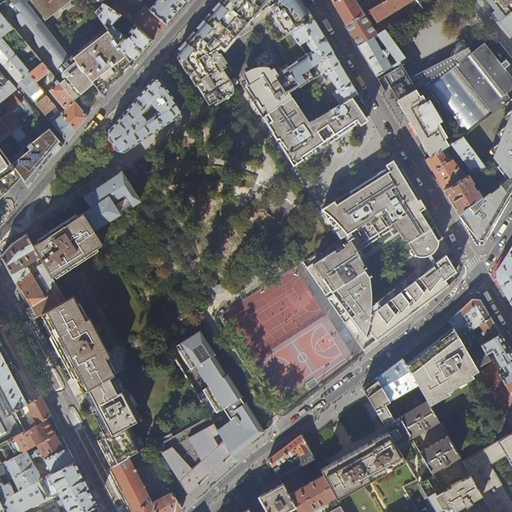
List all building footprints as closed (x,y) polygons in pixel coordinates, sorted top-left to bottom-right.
[(8,0),(68,77),(60,83),(74,99),(75,101),(95,85),(73,57),(54,33),(28,0),(8,0)] [(28,0),(54,33),(66,24),(68,26),(78,18),(77,16),(82,12),(73,0),(72,0),(73,0),(72,0),(28,0)] [(157,0),(151,8),(148,5),(146,7),(167,24),(183,6),(187,0),(157,0)] [(217,50),(267,18),(268,21),(266,22),(270,28),(267,30),(289,66),(287,68),(300,87),(314,78),(314,79),(319,76),(313,66),(314,65),(307,54),(300,45),(292,33),(295,31),(314,20),(312,15),(302,0),(220,0),(216,5),(206,17),(195,30),(183,44),(180,47),(177,52),(177,55),(181,58),(178,60),(181,64),(199,90),(210,105),(228,93),(229,93),(232,94),(233,92),(233,88),(233,85),(233,84),(228,75),(233,71),(221,52),(219,53),(217,50)] [(338,0),(333,3),(346,25),(371,9),(367,2),(365,1),(358,6),(354,0),(338,0)] [(385,0),(382,3),(371,9),(346,25),(358,46),(377,34),(369,23),(375,20),(376,20),(409,0),(385,0)] [(511,0),(485,0),(495,11),(493,13),(500,22),(511,11),(511,7),(511,6),(511,5),(511,0)] [(111,8),(100,2),(93,10),(108,31),(132,64),(142,54),(153,40),(126,18),(124,21),(128,22),(125,27),(131,33),(126,38),(125,37),(126,35),(113,23),(120,13),(111,8)] [(111,8),(120,13),(126,18),(153,40),(157,36),(167,24),(146,7),(144,5),(135,17),(131,12),(115,2),(111,8)] [(511,11),(500,22),(511,37),(511,11)] [(0,38),(1,38),(13,28),(0,12),(0,38)] [(325,38),(314,20),(295,31),(292,33),(300,45),(308,40),(308,43),(311,49),(313,50),(307,54),(314,65),(334,54),(325,38)] [(384,30),(377,34),(358,46),(367,61),(376,75),(404,58),(384,30)] [(118,79),(132,64),(108,31),(73,57),(95,85),(102,95),(118,79)] [(15,55),(1,38),(0,38),(0,61),(3,65),(15,55)] [(416,74),(424,84),(462,137),(510,99),(511,97),(511,76),(497,58),(506,50),(497,39),(487,45),(482,40),(478,42),(476,40),(470,45),(467,44),(463,44),(460,45),(456,47),(454,48),(453,50),(451,54),(450,56),(416,74)] [(31,58),(35,54),(28,45),(23,48),(31,58)] [(346,74),(334,54),(314,65),(313,66),(319,76),(327,71),(339,91),(334,94),(341,104),(358,93),(346,74)] [(27,69),(15,55),(3,65),(17,82),(28,73),(33,69),(31,66),(27,69)] [(376,75),(379,81),(383,88),(413,69),(404,58),(376,75)] [(42,62),(33,69),(28,73),(35,82),(49,70),(42,62)] [(286,91),(276,77),(279,75),(274,68),(271,70),(269,66),(267,66),(261,66),(256,67),(249,70),(243,73),(249,85),(244,87),(263,116),(293,97),(288,90),(286,91)] [(415,89),(424,84),(416,74),(413,69),(383,88),(387,95),(392,103),(398,100),(415,89)] [(0,71),(0,87),(8,81),(0,71)] [(41,88),(35,82),(28,73),(17,82),(30,97),(41,88)] [(142,105),(147,110),(150,106),(151,107),(153,105),(158,110),(154,113),(163,126),(167,124),(175,118),(179,115),(181,108),(161,79),(153,78),(145,88),(135,99),(142,105)] [(8,81),(0,87),(0,102),(16,88),(9,80),(8,81)] [(74,99),(60,83),(59,82),(57,80),(54,82),(56,85),(49,90),(65,110),(61,113),(76,131),(81,125),(88,117),(75,101),(74,99)] [(336,106),(319,81),(318,81),(335,107),(336,106)] [(415,89),(398,100),(406,113),(423,143),(431,156),(448,145),(436,125),(442,121),(429,100),(424,103),(415,89)] [(36,104),(47,96),(45,93),(34,102),(36,104)] [(362,101),(358,93),(341,104),(336,106),(335,107),(328,112),(342,132),(354,124),(370,114),(362,101)] [(59,110),(47,96),(36,104),(45,115),(49,112),(52,116),(59,110)] [(8,112),(20,102),(16,97),(4,106),(8,112)] [(310,122),(293,97),(263,116),(294,165),(302,159),(325,144),(342,132),(328,112),(310,122)] [(511,97),(510,99),(511,101),(511,108),(507,113),(511,119),(511,120),(500,130),(505,137),(493,147),(494,158),(499,165),(497,167),(506,179),(490,192),(482,198),(468,208),(459,214),(464,223),(475,243),(483,244),(489,235),(500,218),(503,211),(511,194),(511,97)] [(22,127),(16,119),(24,114),(28,117),(36,111),(28,102),(25,99),(20,102),(8,112),(1,118),(7,126),(8,127),(12,132),(24,148),(27,145),(31,143),(20,129),(22,127)] [(142,115),(147,110),(142,105),(135,99),(126,110),(114,124),(109,130),(109,137),(117,151),(124,152),(128,149),(151,134),(163,126),(154,113),(146,118),(142,115)] [(61,113),(59,110),(52,116),(48,119),(67,141),(71,136),(76,131),(61,113)] [(0,199),(11,188),(22,177),(11,163),(0,147),(0,131),(7,126),(1,118),(0,116),(0,199)] [(0,141),(12,132),(8,127),(0,133),(0,141)] [(50,128),(43,133),(31,143),(27,145),(30,149),(25,153),(12,162),(11,163),(22,177),(28,186),(34,179),(52,159),(63,145),(50,128)] [(462,137),(448,145),(431,156),(426,159),(435,174),(444,189),(465,177),(446,151),(452,146),(470,171),(466,173),(467,176),(484,166),(462,137)] [(10,158),(12,162),(25,153),(23,150),(10,158)] [(425,206),(398,161),(393,165),(419,209),(425,206)] [(419,209),(393,165),(381,173),(357,188),(329,205),(319,212),(329,227),(332,225),(334,227),(330,230),(332,233),(334,232),(339,239),(341,238),(345,244),(322,258),(323,259),(319,261),(331,279),(326,282),(333,291),(363,272),(360,267),(362,266),(360,259),(363,257),(359,251),(395,227),(397,230),(396,231),(403,241),(406,239),(408,243),(436,225),(430,215),(425,206),(419,209)] [(471,179),(487,170),(484,166),(467,176),(465,177),(444,189),(448,197),(459,214),(468,208),(482,198),(477,190),(475,191),(471,184),(473,182),(471,179)] [(127,196),(132,205),(140,200),(122,171),(103,184),(95,189),(112,217),(120,213),(114,204),(127,196)] [(112,217),(95,189),(88,194),(84,196),(92,207),(84,212),(94,229),(112,217)] [(52,277),(104,243),(99,236),(94,229),(84,212),(33,245),(40,257),(42,260),(47,269),(52,277)] [(434,249),(436,246),(437,244),(437,243),(429,232),(437,227),(436,225),(408,243),(411,247),(408,250),(411,252),(412,253),(416,255),(419,255),(421,256),(424,255),(428,254),(432,252),(434,249)] [(23,267),(40,257),(33,245),(26,234),(20,238),(12,243),(4,252),(1,256),(8,270),(15,283),(31,273),(27,267),(24,269),(23,267)] [(449,247),(442,235),(437,238),(437,240),(437,243),(442,251),(449,247)] [(444,291),(459,276),(461,268),(451,250),(436,261),(435,260),(386,298),(405,324),(412,319),(424,309),(427,307),(444,291)] [(511,257),(508,251),(496,271),(496,278),(501,287),(510,301),(511,299),(511,257)] [(41,272),(47,269),(42,260),(36,264),(41,272)] [(331,279),(319,261),(318,262),(318,261),(310,265),(330,293),(333,291),(326,282),(331,279)] [(47,269),(41,272),(41,274),(34,279),(31,273),(15,283),(23,298),(29,311),(33,318),(41,314),(65,300),(52,277),(47,269)] [(370,288),(369,281),(368,276),(367,276),(363,272),(333,291),(338,299),(352,290),(357,297),(370,288)] [(405,324),(386,298),(371,309),(370,307),(372,306),(370,288),(357,297),(352,290),(338,299),(347,312),(346,313),(372,350),(386,339),(400,328),(405,324)] [(347,312),(338,299),(333,291),(330,293),(326,296),(364,350),(367,348),(369,352),(372,350),(346,313),(347,312)] [(65,300),(41,314),(83,393),(85,392),(113,375),(115,374),(106,358),(110,355),(89,317),(86,319),(74,296),(65,300)] [(467,303),(461,310),(471,328),(479,324),(481,327),(482,328),(480,329),(482,331),(475,335),(476,336),(481,344),(500,334),(480,300),(472,299),(467,303)] [(450,320),(454,326),(464,344),(476,336),(475,335),(471,328),(461,310),(454,316),(450,320)] [(470,355),(464,344),(454,326),(406,364),(425,398),(426,400),(429,405),(452,392),(451,390),(466,381),(464,378),(479,370),(478,369),(477,366),(470,355)] [(214,353),(200,330),(176,345),(190,368),(196,364),(199,369),(197,370),(204,381),(206,380),(210,385),(197,394),(210,416),(224,407),(231,420),(217,429),(231,456),(241,449),(253,440),(264,431),(246,402),(244,403),(240,397),(242,396),(228,374),(226,375),(213,354),(214,353)] [(500,334),(481,344),(482,346),(486,353),(492,350),(493,351),(493,350),(495,354),(496,356),(495,357),(495,358),(498,363),(499,364),(500,364),(501,365),(502,365),(504,368),(503,369),(504,370),(499,373),(504,382),(511,377),(511,354),(511,353),(500,334)] [(0,445),(25,432),(15,411),(32,401),(20,379),(4,347),(0,339),(0,445)] [(496,370),(486,353),(482,346),(480,347),(482,351),(475,356),(473,353),(470,355),(477,366),(484,362),(490,373),(496,370)] [(395,363),(377,377),(390,400),(393,405),(394,406),(398,414),(405,404),(400,395),(406,392),(411,401),(425,398),(406,364),(402,358),(395,363)] [(478,369),(479,370),(483,377),(488,374),(484,366),(478,369)] [(113,375),(85,392),(94,411),(93,412),(106,436),(97,441),(103,452),(110,467),(143,449),(131,425),(142,419),(126,388),(122,390),(113,375)] [(390,400),(377,377),(370,382),(363,388),(370,400),(385,425),(395,419),(388,408),(393,405),(390,400)] [(511,396),(511,394),(497,402),(511,427),(511,396)] [(40,396),(32,401),(15,411),(25,432),(51,416),(48,411),(40,396)] [(437,420),(429,405),(426,400),(399,416),(411,435),(420,430),(422,431),(428,427),(428,425),(437,420)] [(55,424),(51,416),(25,432),(0,445),(0,459),(2,464),(27,451),(37,445),(59,432),(55,424)] [(395,419),(385,425),(389,431),(398,447),(407,443),(405,439),(411,435),(399,416),(395,419)] [(160,446),(189,495),(193,491),(205,480),(221,466),(231,456),(217,429),(213,421),(198,431),(193,425),(160,446)] [(337,499),(405,460),(398,447),(389,431),(333,463),(327,467),(321,470),(324,476),(336,497),(337,499)] [(511,431),(461,462),(469,475),(481,496),(489,511),(511,511),(511,501),(491,465),(506,456),(511,465),(511,431)] [(63,439),(59,432),(37,445),(39,449),(35,451),(35,453),(36,455),(38,456),(42,462),(46,460),(67,447),(63,439)] [(269,459),(279,479),(315,459),(301,434),(293,441),(277,453),(269,459)] [(446,436),(420,451),(431,471),(441,465),(442,466),(448,463),(448,461),(457,455),(446,436)] [(70,454),(67,447),(46,460),(49,465),(46,467),(48,471),(51,470),(53,473),(74,461),(70,454)] [(148,495),(135,469),(153,460),(145,448),(143,449),(110,467),(134,511),(171,511),(173,511),(177,511),(182,508),(173,494),(165,497),(160,489),(148,495)] [(35,465),(27,451),(2,464),(0,465),(0,500),(15,493),(11,483),(5,485),(2,481),(0,477),(0,475),(5,473),(9,480),(14,477),(35,465)] [(461,462),(457,455),(457,459),(465,474),(469,475),(461,462)] [(74,461),(53,473),(43,479),(21,490),(15,493),(0,500),(5,511),(83,511),(97,506),(92,495),(83,478),(74,461)] [(43,479),(35,465),(14,477),(21,490),(43,479)] [(436,471),(431,471),(434,475),(443,490),(444,486),(436,471)] [(433,511),(442,511),(452,506),(444,491),(443,491),(443,490),(434,475),(418,483),(420,487),(416,489),(428,510),(431,508),(433,511)] [(451,485),(443,490),(443,491),(444,491),(452,506),(454,511),(464,505),(465,507),(471,503),(471,502),(481,496),(469,475),(461,480),(460,479),(451,484),(451,485)] [(324,476),(288,495),(294,506),(297,511),(308,511),(311,511),(313,511),(323,507),(322,505),(336,497),(324,476)] [(262,495),(259,496),(262,501),(267,511),(284,511),(294,506),(288,495),(282,484),(275,488),(262,495)] [(486,511),(489,511),(481,496),(480,501),(486,511)]
